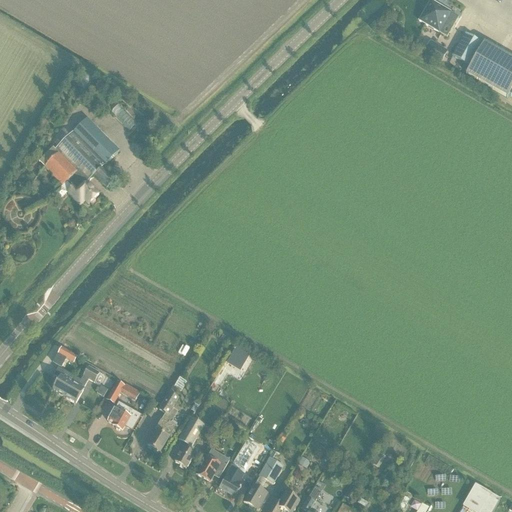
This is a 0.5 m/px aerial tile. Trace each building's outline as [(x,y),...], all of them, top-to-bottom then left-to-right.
[(453,27),(459,17),(431,0),(425,11),(453,27)] [(447,38),(453,27),(425,11),(419,22),(447,38)] [(511,58),(484,42),(483,44),(466,34),(452,57),(468,67),(466,71),(467,72),(466,75),(507,98),(509,95),(510,96),(511,97),(511,58)] [(448,51),(431,41),(423,53),(440,64),(448,51)] [(126,108),(122,113),(140,130),(145,126),(126,108)] [(73,133),(105,165),(120,151),(88,118),(73,133)] [(94,176),(103,168),(105,165),(73,133),(56,150),(59,154),(78,172),(88,183),(94,176)] [(63,187),(78,172),(59,154),(45,168),(59,183),(63,186),(63,187)] [(103,168),(94,176),(107,189),(115,181),(103,168)] [(87,183),(88,183),(78,172),(63,187),(63,186),(56,193),(56,196),(59,199),(62,199),(68,193),(80,204),(85,200),(90,205),(100,195),(87,183)] [(61,348),(53,362),(62,367),(70,353),(61,348)] [(236,349),(227,365),(240,373),(249,358),(236,349)] [(76,378),(65,397),(71,400),(76,403),(78,400),(89,380),(95,383),(100,373),(89,367),(81,381),(76,378)] [(58,368),(54,376),(60,380),(54,391),(65,397),(76,378),(58,368)] [(182,386),(190,391),(196,382),(188,377),(182,386)] [(118,396),(125,384),(120,382),(117,380),(110,392),(111,393),(107,401),(114,405),(119,396),(118,396)] [(108,391),(102,387),(97,394),(104,398),(108,391)] [(179,391),(176,389),(174,387),(170,393),(159,410),(166,415),(162,421),(156,431),(158,432),(149,447),(160,454),(169,439),(170,440),(178,428),(172,424),(178,413),(173,409),(179,399),(175,396),(179,391)] [(119,403),(108,423),(113,425),(114,426),(113,426),(116,428),(117,430),(119,431),(120,430),(122,432),(125,427),(133,432),(142,416),(119,403)] [(193,417),(195,412),(189,408),(186,413),(193,417)] [(184,448),(175,463),(187,470),(200,447),(194,444),(205,426),(192,419),(177,444),(184,448)] [(277,440),(283,444),(287,437),(281,434),(277,440)] [(245,444),(233,462),(244,468),(255,451),(245,444)] [(208,458),(198,476),(210,483),(217,472),(222,475),(230,462),(212,451),(208,458)] [(274,452),(259,477),(274,486),(285,468),(277,463),(281,456),(274,452)] [(380,456),(374,466),(379,469),(385,459),(380,456)] [(311,463),(302,458),(298,465),(306,470),(311,463)] [(235,498),(243,484),(241,483),(245,475),(233,468),(220,489),(235,498)] [(268,494),(261,490),(255,486),(244,503),(256,510),(260,504),(262,505),(268,494)] [(475,486),(463,507),(472,511),(480,511),(491,494),(475,486)] [(313,511),(311,511),(321,493),(315,489),(303,509),(307,511),(313,511)] [(294,511),(300,501),(293,497),(286,493),(280,503),(276,501),(269,511),(279,511),(280,510),(283,511),(294,511)] [(491,494),(480,511),(493,511),(500,500),(491,494)] [(369,503),(361,499),(358,504),(366,509),(369,503)] [(409,500),(406,506),(413,509),(415,502),(409,500)]
